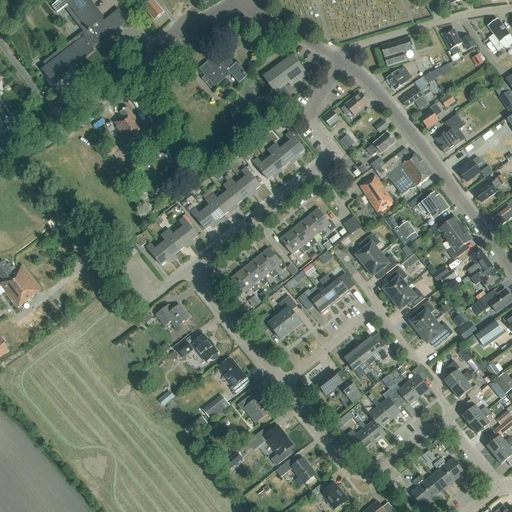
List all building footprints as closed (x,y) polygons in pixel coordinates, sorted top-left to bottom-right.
[(128,22),(119,11),(104,23),(101,20),(102,19),(87,0),(59,0),(52,7),(57,13),(65,8),(84,32),(80,35),(83,39),(76,44),(73,41),(45,63),(47,66),(42,70),(52,83),(93,51),(92,49),(91,48),(98,43),(99,44),(116,31),(115,27),(118,25),(121,27),(128,22)] [(150,13),(155,20),(162,14),(157,8),(158,7),(153,1),(153,0),(140,0),(146,6),(144,8),(149,15),(150,13)] [(506,50),(509,47),(511,45),(511,39),(509,36),(498,21),(488,28),(494,36),(488,40),(497,53),(504,48),(506,50)] [(453,30),(441,36),(453,58),(460,54),(457,47),(461,45),(453,30)] [(469,36),(460,41),(466,52),(475,47),(469,36)] [(381,48),(384,59),(403,53),(413,50),(410,39),(381,48)] [(221,52),(200,71),(206,77),(202,80),(211,90),(230,73),(239,84),(247,77),(236,64),(233,66),(221,52)] [(403,53),(384,59),(387,67),(405,61),(403,53)] [(484,64),(478,55),(471,59),(477,68),(484,64)] [(264,78),(284,105),(291,101),(285,92),(287,91),(283,87),(288,83),(291,87),(307,75),(293,56),(264,78)] [(448,65),(442,68),(446,75),(452,72),(448,65)] [(403,68),(386,80),(395,91),(411,79),(403,68)] [(442,78),(446,76),(446,75),(442,68),(438,70),(441,76),(442,78)] [(433,72),(423,77),(426,84),(441,76),(438,70),(437,69),(433,72)] [(406,108),(414,103),(421,111),(429,105),(426,101),(433,97),(425,86),(419,91),(417,88),(403,97),(405,99),(402,102),(406,108)] [(499,98),(510,116),(511,114),(511,94),(509,91),(499,98)] [(280,109),(268,94),(257,103),(269,117),(280,109)] [(369,104),(361,95),(355,100),(354,99),(345,107),(341,111),(347,117),(351,114),(354,118),(363,110),(363,109),(369,104)] [(450,95),(441,101),(445,108),(455,102),(450,95)] [(0,102),(0,119),(2,122),(9,117),(2,108),(3,106),(0,102)] [(430,110),(419,118),(428,130),(438,122),(435,117),(441,112),(438,107),(436,104),(429,109),(430,110)] [(116,128),(126,142),(145,129),(136,116),(134,117),(128,108),(120,114),(123,118),(115,123),(118,128),(116,128)] [(337,126),(335,124),(340,120),(337,117),(341,114),(337,109),(333,113),(324,121),(330,128),(332,130),(337,126)] [(465,127),(456,115),(445,124),(450,130),(436,140),(440,146),(439,147),(445,154),(464,139),(458,132),(465,127)] [(376,128),(380,133),(387,127),(383,122),(376,128)] [(157,130),(152,133),(158,141),(156,143),(163,153),(171,148),(164,137),(164,138),(157,130)] [(285,146),(297,161),(301,158),(299,156),(304,152),(290,134),(286,137),(290,143),(285,146)] [(345,150),(353,143),(346,134),(338,141),(345,150)] [(395,144),(387,134),(366,151),(371,157),(378,152),(381,155),(395,144)] [(266,141),(271,147),(275,145),(269,139),(266,141)] [(275,146),(272,148),(286,166),(291,162),(293,165),(297,161),(285,146),(280,151),(275,146)] [(62,153),(67,159),(61,163),(77,187),(93,176),(79,155),(77,156),(71,147),(62,153)] [(286,166),(272,148),(267,152),(272,157),(267,161),(279,176),(283,173),(281,170),(286,166)] [(417,187),(432,176),(417,155),(413,157),(407,148),(386,164),(376,171),(382,179),(383,179),(385,181),(389,178),(402,195),(410,189),(417,187)] [(241,153),(248,162),(252,159),(245,149),(241,153)] [(376,171),(386,164),(381,157),(372,164),(376,171)] [(478,158),(458,172),(466,183),(480,173),(476,167),(481,163),(478,158)] [(274,179),(279,176),(267,161),(262,165),(257,160),(253,163),(268,181),(273,177),(274,179)] [(368,170),(363,164),(358,168),(363,174),(368,170)] [(246,178),(241,182),(252,197),(257,193),(255,191),(260,187),(250,175),(253,172),(249,166),(246,169),(242,173),(246,178)] [(214,176),(218,181),(223,177),(219,173),(214,176)] [(369,203),(377,214),(393,203),(387,195),(389,194),(377,176),(360,188),(370,202),(369,203)] [(493,197),(495,195),(495,194),(496,193),(495,191),(505,184),(500,177),(475,195),(481,204),(491,197),(493,197)] [(252,197),(241,182),(236,186),(231,181),(227,184),(242,202),(247,197),(249,200),(252,197)] [(242,202),(227,184),(224,187),(228,192),(223,196),(235,211),(239,208),(237,205),(242,202)] [(426,200),(422,195),(408,205),(411,209),(416,205),(415,203),(421,198),(424,202),(417,207),(422,214),(427,215),(427,214),(432,221),(448,210),(438,197),(436,198),(434,194),(426,200)] [(235,211),(223,196),(217,201),(213,195),(209,198),(223,216),(229,212),(230,214),(235,211)] [(223,216),(209,198),(205,202),(209,207),(205,211),(216,226),(220,222),(218,220),(223,216)] [(511,201),(507,205),(490,217),(495,224),(498,221),(502,227),(507,223),(511,218),(511,201)] [(212,229),(216,226),(205,211),(199,215),(195,210),(191,213),(205,231),(210,226),(212,229)] [(308,218),(319,233),(322,231),(327,227),(331,232),(335,230),(332,224),(329,226),(318,211),(308,218)] [(185,215),(182,218),(183,219),(189,226),(192,224),(185,215)] [(299,226),(310,241),(313,238),(318,235),(322,240),(325,238),(322,231),(319,233),(308,218),(299,226)] [(386,222),(396,236),(397,235),(405,247),(418,237),(408,222),(399,228),(392,218),(386,222)] [(442,221),(430,230),(420,236),(422,238),(425,236),(425,237),(432,233),(437,239),(441,235),(447,242),(463,230),(455,218),(446,225),(442,221)] [(178,232),(190,246),(194,243),(192,241),(197,237),(189,226),(183,219),(179,223),(183,228),(178,232)] [(348,221),(343,225),(350,236),(356,232),(348,221)] [(313,238),(310,241),(299,226),(289,233),(301,248),(303,246),(308,242),(312,247),(316,245),(313,238)] [(463,230),(447,242),(451,249),(447,252),(453,261),(465,252),(462,247),(471,240),(463,230)] [(190,246),(178,232),(173,236),(169,231),(165,234),(179,251),(184,247),(186,249),(190,246)] [(303,246),(301,248),(289,233),(280,241),(292,255),(299,250),(303,255),(306,252),(303,246)] [(160,246),(172,261),(176,258),(174,255),(179,251),(165,234),(161,237),(165,242),(160,246)] [(355,257),(364,268),(381,255),(375,248),(380,244),(372,234),(360,244),(365,249),(355,257)] [(135,239),(141,247),(146,244),(140,236),(135,239)] [(332,248),(328,242),(323,246),(327,252),(332,248)] [(172,261),(160,246),(155,250),(151,245),(146,249),(160,266),(166,262),(168,264),(172,261)] [(259,257),(271,272),(273,270),(278,266),(282,271),(286,269),(283,262),(280,264),(269,249),(259,257)] [(478,275),(480,273),(482,272),(483,274),(493,266),(481,250),(470,258),(475,266),(468,271),(472,276),(468,277),(462,281),(464,284),(471,279),(478,274),(478,275)] [(381,255),(364,268),(373,278),(382,270),(386,275),(397,266),(390,257),(385,261),(381,255)] [(273,270),(271,272),(259,257),(249,265),(261,279),(264,277),(269,273),(273,279),(276,276),(273,270)] [(0,281),(0,288),(16,309),(40,290),(21,265),(16,269),(14,266),(12,267),(9,263),(6,265),(3,261),(0,263),(0,276),(2,280),(0,281)] [(316,270),(311,264),(304,270),(308,275),(316,270)] [(264,277),(261,279),(249,265),(240,272),(252,287),(254,285),(259,281),(263,286),(267,284),(264,277)] [(291,265),(287,269),(292,276),(297,273),(291,265)] [(427,271),(422,265),(416,269),(421,275),(427,271)] [(436,270),(431,265),(426,269),(431,274),(436,270)] [(478,274),(471,279),(476,286),(481,282),(488,291),(503,280),(493,266),(483,274),(482,272),(480,273),(478,275),(478,274)] [(445,267),(433,275),(436,281),(439,279),(448,273),(445,267)] [(383,290),(392,301),(408,288),(402,281),(407,278),(400,269),(388,278),(392,283),(383,290)] [(306,276),(302,271),(286,285),(289,289),(297,283),(298,283),(306,276)] [(439,279),(444,286),(457,277),(452,271),(448,273),(439,279)] [(254,285),(252,287),(240,272),(231,279),(242,294),(250,288),(254,294),(257,291),(254,285)] [(327,276),(323,279),(340,300),(349,293),(348,291),(352,288),(353,287),(344,275),(343,277),(333,284),(327,276)] [(323,279),(320,282),(326,290),(321,294),(331,307),(340,300),(323,279)] [(307,312),(314,306),(322,315),(331,308),(320,294),(315,288),(309,292),(308,291),(297,299),(307,312)] [(408,288),(392,301),(400,312),(409,304),(413,309),(424,299),(417,291),(413,294),(408,288)] [(496,314),(511,302),(511,300),(505,290),(495,297),(492,292),(484,298),(479,302),(471,308),(477,317),(491,307),(496,314)] [(269,296),(264,291),(259,295),(264,301),(269,296)] [(278,316),(291,332),(301,324),(291,312),(297,307),(289,297),(278,305),(283,312),(278,316)] [(257,298),(250,303),(254,309),(261,303),(257,298)] [(410,324),(419,335),(435,322),(429,315),(434,311),(427,302),(415,312),(419,317),(410,324)] [(168,305),(155,315),(164,327),(170,323),(175,329),(188,318),(179,306),(172,311),(168,305)] [(129,314),(125,310),(120,314),(123,318),(129,314)] [(154,322),(147,312),(139,318),(142,323),(145,321),(148,326),(154,322)] [(256,319),(252,313),(248,316),(253,322),(256,319)] [(511,313),(503,320),(511,331),(511,313)] [(281,340),(291,332),(278,316),(273,321),(267,314),(257,322),(266,332),(271,328),(281,340)] [(503,334),(494,321),(475,335),(478,340),(480,343),(484,348),(503,334)] [(435,322),(419,335),(427,345),(436,338),(441,344),(453,334),(444,324),(440,328),(435,322)] [(471,323),(457,333),(464,341),(473,333),(477,331),(471,323)] [(387,358),(380,349),(387,344),(378,334),(372,339),(369,336),(360,343),(371,357),(376,353),(383,361),(387,358)] [(183,358),(194,349),(205,363),(210,359),(210,360),(213,361),(215,361),(217,359),(217,357),(217,355),(216,354),(217,353),(212,347),(213,346),(208,340),(207,341),(203,336),(194,343),(190,337),(175,349),(183,358)] [(0,338),(0,357),(9,351),(0,338)] [(170,348),(166,343),(161,347),(165,352),(170,348)] [(371,357),(360,343),(352,350),(369,373),(372,370),(369,366),(375,361),(371,357)] [(464,349),(459,354),(467,364),(473,359),(464,349)] [(366,375),(369,373),(352,350),(342,358),(353,372),(359,367),(366,375)] [(493,362),(494,364),(502,359),(500,356),(493,362)] [(244,377),(231,361),(219,370),(233,387),(230,389),(235,395),(244,388),(239,381),(244,377)] [(451,391),(470,375),(468,372),(463,377),(458,371),(460,369),(454,363),(445,370),(450,377),(444,382),(451,391)] [(495,366),(493,363),(485,368),(492,379),(503,371),(498,364),(495,366)] [(415,377),(407,383),(419,398),(429,390),(423,382),(427,378),(418,367),(411,373),(415,377)] [(332,371),(316,383),(325,395),(338,385),(353,404),(362,397),(357,390),(341,370),(335,375),(332,371)] [(369,373),(366,375),(374,386),(378,383),(369,373)] [(470,375),(451,391),(459,400),(466,394),(471,400),(475,397),(481,391),(476,385),(473,389),(468,383),(473,379),(470,375)] [(385,386),(391,382),(387,377),(382,381),(385,386)] [(511,389),(511,384),(509,381),(499,388),(500,389),(500,390),(505,395),(511,389)] [(494,382),(489,386),(495,393),(500,389),(499,388),(494,382)] [(409,406),(419,398),(407,383),(399,390),(396,385),(389,391),(398,402),(403,398),(409,406)] [(378,407),(387,418),(389,421),(400,413),(394,405),(398,402),(389,391),(382,396),(386,401),(380,406),(378,407)] [(252,394),(238,406),(242,411),(244,410),(255,424),(272,411),(265,402),(261,405),(252,394)] [(373,421),(380,428),(389,421),(387,418),(378,407),(380,406),(376,400),(375,401),(371,396),(368,398),(376,409),(369,415),(373,421)] [(463,417),(469,424),(470,426),(488,411),(486,407),(480,412),(476,406),(480,403),(475,397),(471,400),(464,406),(469,412),(463,417)] [(220,403),(210,410),(216,417),(225,410),(220,403)] [(496,421),(500,424),(500,425),(501,424),(511,416),(511,417),(511,418),(511,417),(511,407),(511,406),(505,410),(507,412),(496,421)] [(477,435),(490,424),(486,418),(491,414),(488,411),(470,426),(477,435)] [(362,430),(364,428),(376,443),(386,435),(380,428),(373,421),(368,425),(366,427),(358,416),(354,419),(362,430)] [(511,417),(511,418),(511,417),(501,426),(505,432),(511,426),(511,417)] [(343,426),(339,421),(333,425),(337,430),(343,426)] [(267,441),(278,455),(274,458),(279,465),(291,455),(287,450),(288,448),(292,446),(286,438),(282,433),(281,433),(276,428),(267,435),(264,437),(267,441)] [(376,443),(364,428),(362,430),(356,434),(353,430),(346,435),(355,447),(360,443),(366,451),(376,443)] [(253,450),(263,442),(258,435),(247,443),(248,444),(243,448),(244,450),(246,452),(251,448),(253,450)] [(504,442),(500,436),(487,447),(494,456),(511,441),(511,439),(510,437),(504,442)] [(444,439),(440,443),(444,449),(449,445),(444,439)] [(507,461),(511,467),(511,441),(494,456),(501,465),(507,461)] [(430,463),(436,459),(429,451),(424,456),(430,463)] [(230,470),(236,465),(231,458),(225,464),(230,470)] [(438,461),(454,482),(465,473),(453,458),(445,464),(444,462),(445,462),(442,458),(438,461)] [(295,481),(300,488),(316,475),(303,459),(297,464),(292,459),(277,471),(282,478),(292,470),(298,478),(295,481)] [(432,475),(444,490),(454,482),(438,461),(434,465),(436,468),(438,467),(439,469),(432,475)] [(444,490),(432,475),(424,481),(422,479),(423,479),(421,475),(417,478),(433,499),(444,490)] [(433,499),(417,478),(413,482),(415,485),(417,484),(418,486),(410,493),(422,508),(433,499)] [(323,495),(334,510),(340,504),(342,506),(348,500),(342,493),(343,492),(338,486),(335,488),(332,484),(329,487),(324,482),(312,492),(317,499),(323,495)]
